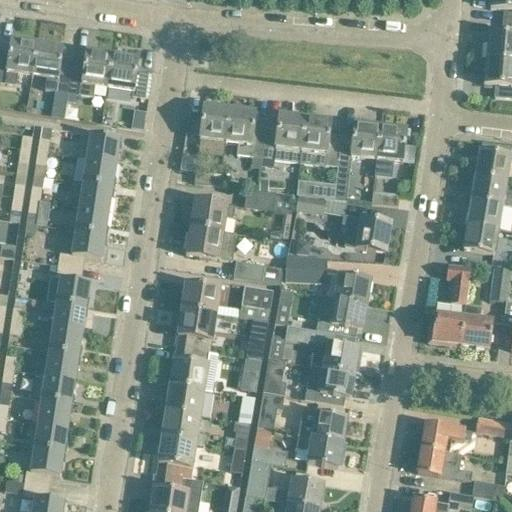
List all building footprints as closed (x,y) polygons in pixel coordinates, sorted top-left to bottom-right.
[(511,0),(490,0),(489,12),(503,13),(503,24),(511,24),(511,0)] [(511,24),(503,24),(501,37),(488,36),(485,61),(511,63),(511,24)] [(32,80),(37,46),(11,42),(9,56),(0,54),(0,86),(16,89),(18,78),(32,80)] [(67,97),(72,65),(61,64),(63,50),(37,46),(32,80),(57,84),(55,95),(67,97)] [(107,91),(112,57),(86,53),(84,67),(72,65),(67,97),(80,99),(93,101),(94,89),(107,91)] [(138,61),(112,57),(107,91),(132,95),(131,101),(149,103),(152,78),(136,76),(138,61)] [(511,90),(511,63),(485,61),(483,88),(511,90)] [(57,99),(55,110),(64,111),(65,100),(57,99)] [(224,161),(225,146),(229,112),(203,109),(199,143),(200,143),(198,158),(224,161)] [(262,163),(265,130),(254,129),(255,115),(229,112),(225,146),(237,148),(236,160),(262,163)] [(299,167),(305,120),(279,118),(277,131),(265,130),(262,163),(299,167)] [(337,171),(341,139),(329,137),(331,123),(305,120),(299,167),(337,171)] [(377,163),(380,129),(354,126),(352,140),(341,139),(337,171),(349,173),(351,160),(377,163)] [(406,132),(380,129),(377,163),(376,182),(391,184),(394,165),(402,166),(406,132)] [(62,133),(41,130),(39,142),(37,155),(47,156),(58,158),(62,133)] [(121,144),(121,143),(90,138),(87,162),(117,167),(120,154),(122,144),(121,144)] [(30,154),(32,141),(23,139),(21,152),(30,154)] [(28,167),(30,154),(21,152),(19,166),(28,167)] [(506,184),(510,159),(480,154),(476,179),(506,184)] [(45,170),(47,156),(37,155),(35,168),(45,170)] [(115,182),(117,167),(87,162),(83,187),(114,192),(116,182),(115,182)] [(218,191),(220,178),(194,175),(193,188),(218,191)] [(506,184),(476,179),(472,203),(502,208),(511,210),(511,197),(504,196),(506,184)] [(268,194),(268,183),(259,183),(259,194),(268,194)] [(113,202),(114,192),(83,187),(79,211),(109,216),(111,202),(113,202)] [(23,202),(25,189),(15,188),(13,201),(23,202)] [(40,205),(42,191),(32,190),(30,203),(40,205)] [(395,211),(397,198),(370,195),(369,208),(395,211)] [(247,196),(244,212),(273,217),(290,219),(293,203),(276,200),(247,196)] [(324,203),(298,200),(296,216),(323,219),(324,203)] [(21,215),(23,202),(13,201),(11,214),(21,215)] [(38,218),(40,205),(30,203),(28,216),(38,218)] [(235,210),(194,203),(190,231),(224,237),(226,222),(233,223),(235,210)] [(498,233),(502,208),(472,203),(467,228),(498,233)] [(107,230),(109,216),(79,211),(75,236),(107,240),(108,230),(107,230)] [(385,256),(390,227),(343,219),(341,233),(347,234),(344,249),(385,256)] [(493,258),(498,233),(467,228),(463,253),(493,258)] [(224,237),(190,231),(185,258),(226,265),(228,251),(221,250),(224,237)] [(105,250),(107,240),(75,236),(72,260),(59,258),(57,269),(82,273),(84,261),(101,264),(103,250),(105,250)] [(14,263),(16,250),(6,248),(4,261),(14,263)] [(326,287),(327,263),(286,261),(285,285),(326,287)] [(283,273),(265,270),(236,266),(233,282),(280,290),(283,273)] [(89,287),(81,285),(82,273),(57,269),(56,281),(59,282),(56,306),(88,311),(89,302),(87,301),(89,287)] [(467,287),(469,271),(449,269),(447,284),(454,285),(453,296),(451,296),(450,307),(466,309),(469,287),(467,287)] [(506,307),(510,275),(494,272),(490,305),(506,307)] [(357,280),(353,279),(353,280),(339,278),(335,303),(365,308),(369,284),(369,285),(370,284),(356,281),(357,280)] [(216,317),(220,292),(185,286),(181,312),(216,317)] [(281,293),(279,304),(290,306),(291,295),(281,293)] [(267,326),(272,300),(243,295),(239,321),(253,323),(267,326)] [(366,309),(366,308),(365,308),(335,303),(322,301),(320,313),(333,315),(331,328),(344,331),(344,332),(348,332),(348,331),(361,334),(361,333),(361,332),(365,309),(366,309)] [(82,335),(84,321),(86,322),(88,311),(56,306),(52,330),(82,335)] [(466,310),(464,321),(461,348),(462,348),(475,349),(475,350),(489,352),(493,325),(479,323),(480,311),(466,310)] [(21,326),(23,313),(13,311),(11,325),(21,326)] [(210,356),(216,317),(181,312),(177,339),(178,339),(177,350),(210,356)] [(461,348),(464,321),(435,317),(433,332),(430,331),(428,347),(447,350),(448,346),(461,348)] [(253,323),(246,362),(261,364),(267,326),(253,323)] [(19,339),(21,326),(11,325),(9,338),(19,339)] [(80,350),(81,342),(82,335),(52,330),(48,355),(80,360),(82,350),(80,350)] [(314,345),(310,370),(354,377),(357,353),(358,353),(358,352),(345,350),(345,349),(341,348),(341,349),(314,345)] [(206,378),(210,356),(177,350),(175,363),(174,363),(170,388),(204,393),(213,395),(215,379),(206,378)] [(79,370),(80,360),(48,355),(47,365),(44,379),(75,384),(77,370),(79,370)] [(14,374),(16,361),(6,359),(4,373),(14,374)] [(269,363),(263,397),(284,401),(286,387),(282,386),(286,365),(269,363)] [(355,378),(355,377),(354,377),(310,370),(306,395),(332,399),(332,401),(336,401),(336,400),(349,402),(349,401),(353,378),(355,378)] [(12,387),(14,374),(4,373),(2,386),(12,387)] [(72,398),(75,384),(44,379),(41,403),(73,408),(75,398),(72,398)] [(200,419),(204,393),(170,388),(166,414),(200,419)] [(282,414),(284,401),(263,397),(257,431),(274,434),(277,413),(282,414)] [(71,418),(73,408),(41,403),(37,428),(67,432),(69,418),(71,418)] [(0,421),(6,422),(8,409),(0,407),(0,421)] [(196,446),(200,419),(166,414),(162,441),(196,446)] [(300,426),(298,438),(342,446),(342,445),(346,422),(346,421),(333,419),(333,418),(329,417),(329,418),(316,416),(302,414),(300,426)] [(509,441),(511,428),(478,422),(475,436),(509,441)] [(234,451),(246,453),(251,428),(235,425),(233,435),(237,436),(234,451)] [(425,427),(421,451),(448,456),(450,444),(462,446),(462,444),(470,445),(472,435),(425,427)] [(65,446),(67,432),(37,428),(33,452),(66,457),(67,446),(65,446)] [(298,438),(296,451),(309,453),(307,466),(321,468),(320,470),(324,470),(324,469),(338,471),(338,470),(337,470),(338,469),(343,467),(344,460),(340,456),(342,447),(343,447),(343,446),(342,445),(342,446),(298,438)] [(190,483),(196,446),(162,441),(158,467),(159,467),(157,478),(190,483)] [(252,466),(271,469),(285,471),(288,455),(254,450),(252,466)] [(448,456),(421,451),(417,477),(470,486),(472,476),(458,473),(461,459),(448,456)] [(64,467),(66,457),(33,452),(30,476),(26,475),(24,487),(49,491),(51,479),(60,481),(62,466),(64,467)] [(252,466),(246,499),(255,501),(266,503),(268,492),(271,469),(252,466)] [(230,478),(241,479),(243,468),(231,467),(230,478)] [(185,511),(190,483),(157,478),(155,491),(154,491),(150,511),(185,511)] [(290,495),(281,494),(279,505),(317,511),(318,511),(322,489),(323,488),(310,485),(310,484),(306,484),(306,485),(292,483),(290,495)] [(474,484),(471,499),(473,500),(494,503),(495,499),(502,500),(504,489),(474,484)] [(62,511),(64,506),(47,503),(49,491),(24,487),(22,499),(34,501),(31,511),(62,511)] [(471,511),(473,500),(471,499),(450,496),(448,507),(413,501),(410,511),(458,511),(459,510),(471,511)] [(253,511),(255,501),(246,499),(245,501),(242,511),(253,511)] [(235,511),(237,503),(225,501),(223,511),(235,511)]
